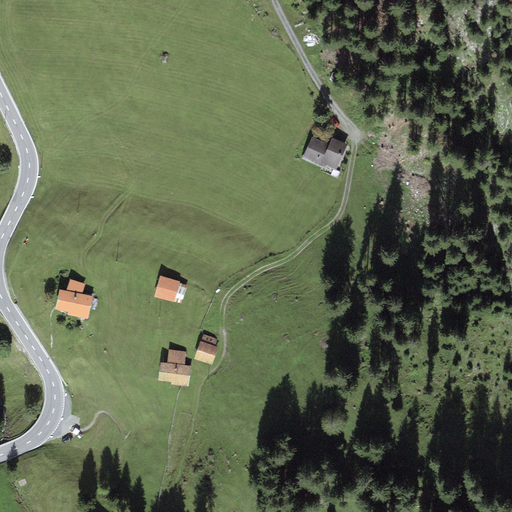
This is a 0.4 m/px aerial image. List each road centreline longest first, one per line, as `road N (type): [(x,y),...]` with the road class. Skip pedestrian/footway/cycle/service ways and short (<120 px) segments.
road 1 (track): [(222,314),(228,291),(251,272),(288,260),(334,221),(353,147),(343,109),(274,0)]
road 2 (secondary): [(0,293),(54,386),(44,428),(0,454)]
road 3 (secondary): [(0,92),(29,161),(0,243)]
